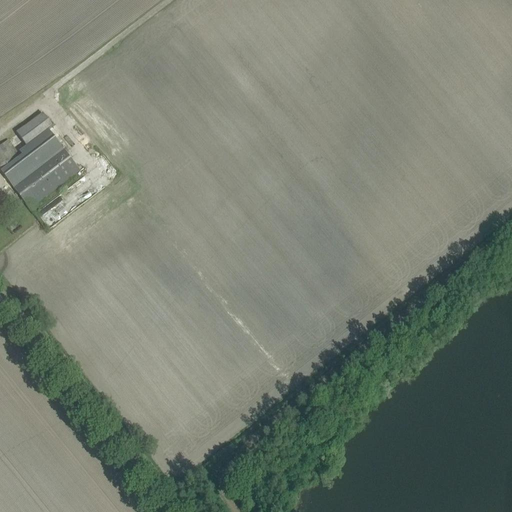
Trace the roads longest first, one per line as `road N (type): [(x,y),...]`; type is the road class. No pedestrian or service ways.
road 1 (tertiary): [(181,511),(0,288)]
road 2 (track): [(169,0),(0,131)]
